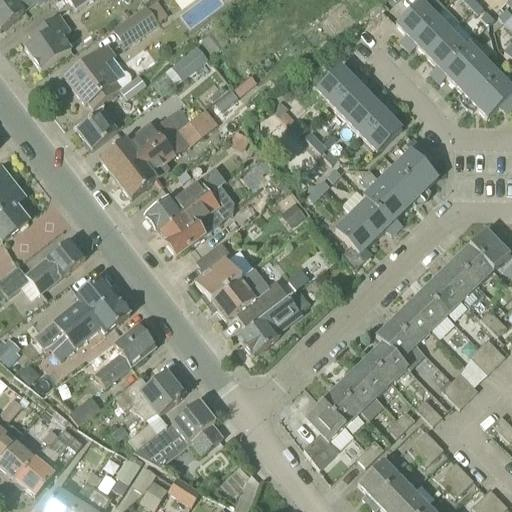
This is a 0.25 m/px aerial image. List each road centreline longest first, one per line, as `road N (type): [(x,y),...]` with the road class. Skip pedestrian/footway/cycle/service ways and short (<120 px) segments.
road 1 (residential): [(245,413),(0,104)]
road 2 (residential): [(245,413),(449,220),(511,203)]
road 3 (residential): [(511,141),(456,126),(369,42)]
road 4 (residential): [(313,511),(245,413)]
